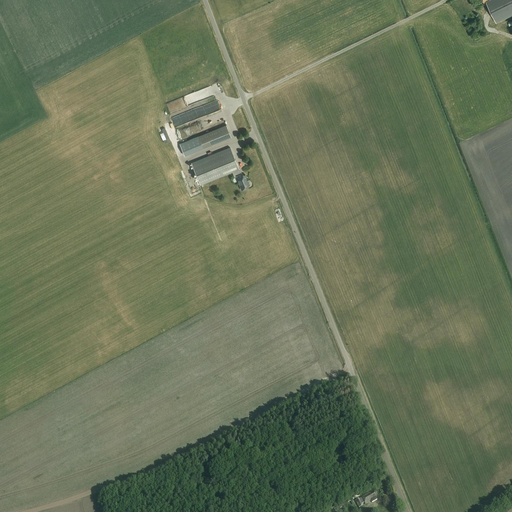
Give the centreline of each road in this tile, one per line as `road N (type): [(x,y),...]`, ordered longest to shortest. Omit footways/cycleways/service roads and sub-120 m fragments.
road 1 (unclassified): [(407,511),(204,0)]
road 2 (track): [(23,511),(145,474),(349,367)]
